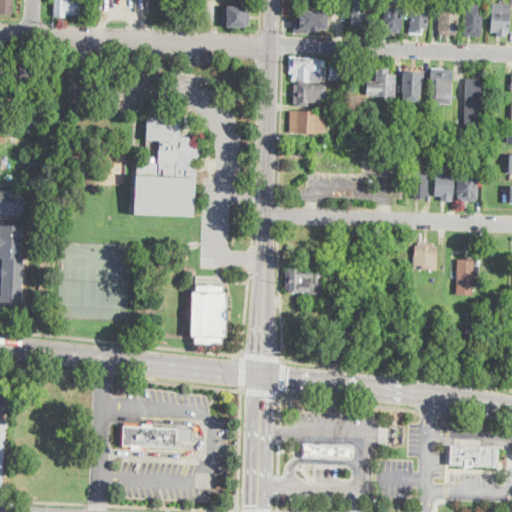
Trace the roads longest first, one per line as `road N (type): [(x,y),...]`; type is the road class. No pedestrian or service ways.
road 1 (tertiary): [(0,32),(511,52)]
road 2 (tertiary): [(271,0),(261,376)]
road 3 (primary): [(261,376),(0,349)]
road 4 (primary): [(511,409),(261,376)]
road 5 (residential): [(265,219),(511,226)]
road 6 (secondary): [(261,376),(257,511)]
